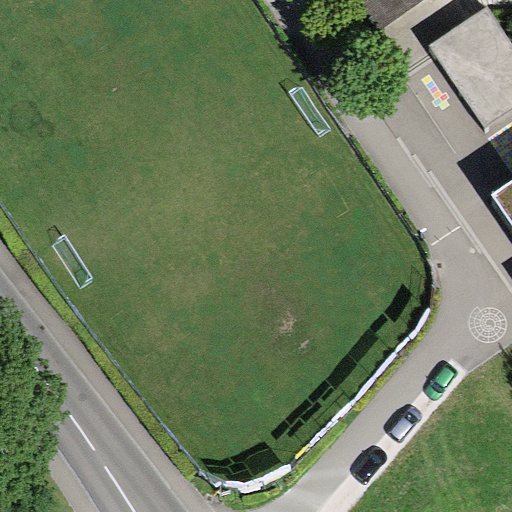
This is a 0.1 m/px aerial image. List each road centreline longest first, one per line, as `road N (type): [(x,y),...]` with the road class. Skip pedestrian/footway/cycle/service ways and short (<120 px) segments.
road 1 (residential): [(293,511),(468,292)]
road 2 (secondary): [(0,330),(127,511)]
